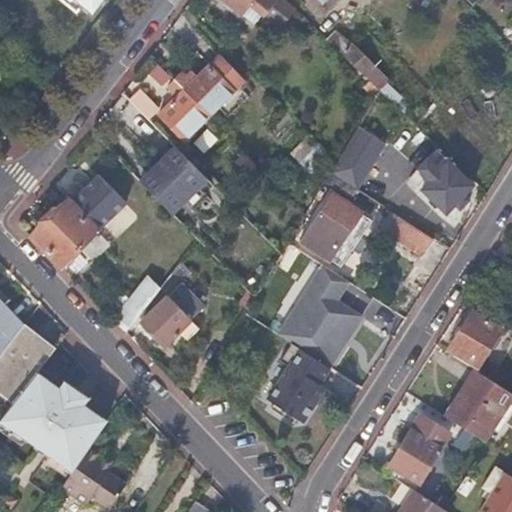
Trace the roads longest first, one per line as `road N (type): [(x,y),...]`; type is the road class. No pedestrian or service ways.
road 1 (residential): [(511,187),(318,480),(308,511)]
road 2 (residential): [(0,241),(259,511)]
road 3 (residential): [(0,201),(160,0)]
